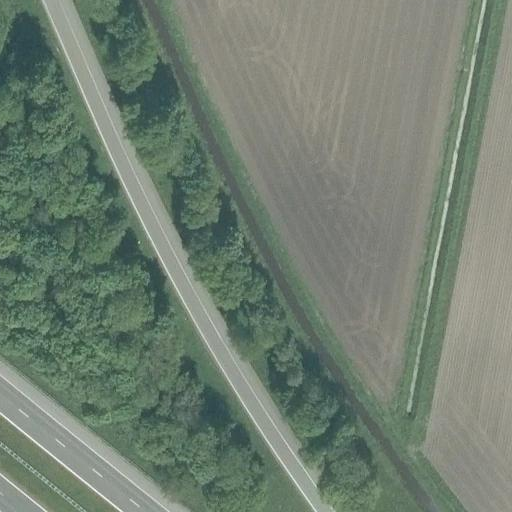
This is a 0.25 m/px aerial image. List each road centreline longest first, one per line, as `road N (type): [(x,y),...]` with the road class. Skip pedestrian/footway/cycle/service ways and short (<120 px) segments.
road 1 (motorway): [(331,511),(274,438),(171,256),(51,0)]
road 2 (motorway): [(140,511),(0,398)]
